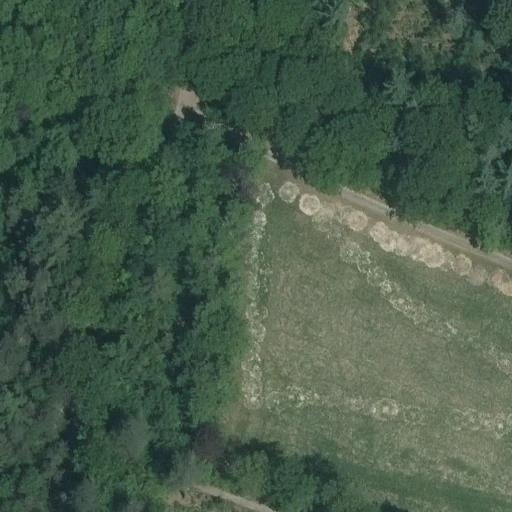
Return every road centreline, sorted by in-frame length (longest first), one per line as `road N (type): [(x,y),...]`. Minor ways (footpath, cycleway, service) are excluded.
road 1 (track): [(190,0),(174,121),(78,402),(61,511)]
road 2 (track): [(271,511),(75,425)]
road 3 (track): [(0,368),(110,310)]
